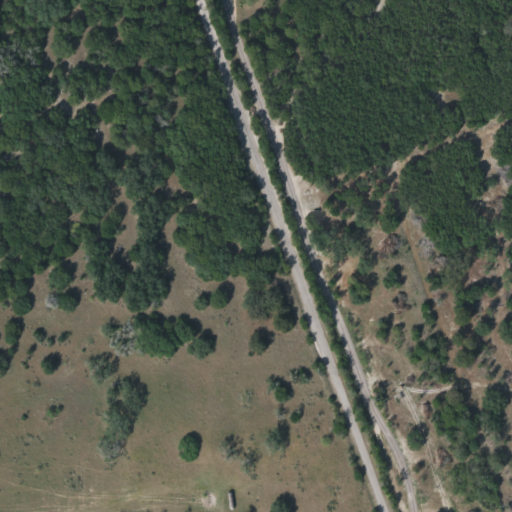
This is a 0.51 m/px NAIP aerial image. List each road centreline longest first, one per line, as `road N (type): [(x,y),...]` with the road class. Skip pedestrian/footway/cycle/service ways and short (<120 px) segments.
road 1 (track): [(409,511),(223,0)]
road 2 (residential): [(383,511),(198,0)]
